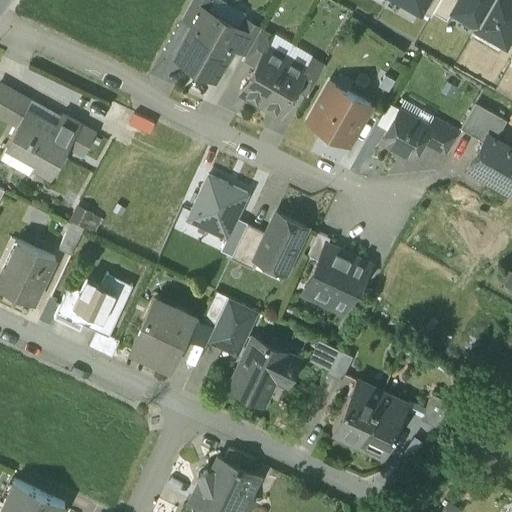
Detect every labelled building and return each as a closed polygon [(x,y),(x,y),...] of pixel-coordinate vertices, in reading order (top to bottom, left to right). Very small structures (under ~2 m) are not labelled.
[(190,0),(181,16),(193,23),(193,24),(203,7),(205,8),(208,0),(190,0)] [(405,0),(420,8),(424,0),(405,0)] [(424,0),(420,8),(430,14),(433,10),(438,0),(424,0)] [(446,18),(452,7),(455,0),(438,0),(433,10),(446,18)] [(455,0),(452,7),(477,21),(488,0),(455,0)] [(505,41),(507,37),(511,28),(511,0),(488,0),(477,21),(475,24),(505,41)] [(205,8),(203,7),(193,24),(193,23),(174,57),(194,68),(223,18),(205,8)] [(240,28),(223,18),(194,68),(214,79),(233,46),(233,45),(242,28),(240,28)] [(242,28),(233,45),(233,46),(246,53),(259,29),(260,27),(245,19),(240,28),(242,28)] [(246,53),(243,57),(256,63),(265,46),(266,46),(272,37),(259,29),(246,53)] [(256,63),(240,91),(260,103),(285,57),(266,46),(265,46),(256,63)] [(304,69),(285,57),(260,103),(280,114),(295,86),(305,69),(304,69)] [(310,58),(304,69),(305,69),(295,86),(307,93),(323,65),(310,58)] [(370,104),(329,81),(307,120),(348,143),(370,104)] [(20,96),(0,84),(0,112),(8,117),(17,101),(20,96)] [(27,107),(17,101),(8,117),(20,119),(27,107)] [(506,119),(474,101),(460,128),(483,141),(487,134),(495,139),(506,119)] [(55,123),(27,107),(20,119),(7,142),(9,143),(36,158),(33,163),(34,164),(52,174),(69,142),(84,150),(95,130),(61,111),(55,123)] [(145,117),(125,107),(120,118),(139,130),(145,117)] [(428,125),(398,108),(380,140),(412,157),(422,140),(430,125),(428,125)] [(458,130),(433,116),(428,125),(430,125),(422,140),(446,153),(458,130)] [(511,148),(495,139),(487,134),(483,141),(468,168),(511,193),(511,190),(511,148)] [(36,158),(9,143),(1,157),(29,173),(34,164),(33,163),(36,158)] [(247,193),(207,174),(186,218),(226,237),(238,212),(247,193)] [(69,201),(62,217),(91,231),(98,215),(69,201)] [(248,217),(238,212),(226,237),(222,245),(233,250),(246,222),(248,217)] [(306,226),(275,212),(266,231),(254,257),(284,271),(306,226)] [(83,227),(71,221),(59,247),(70,253),(83,227)] [(266,231),(246,222),(233,250),(230,256),(251,267),(256,258),(254,257),(266,231)] [(317,231),(306,254),(317,259),(325,242),(326,242),(329,237),(317,231)] [(55,256),(21,241),(8,267),(5,266),(0,277),(0,285),(34,301),(55,256)] [(326,242),(325,242),(317,259),(304,286),(305,287),(328,298),(325,304),(343,312),(355,287),(357,288),(369,263),(326,242)] [(101,284),(86,277),(80,289),(69,284),(56,312),(80,324),(81,321),(95,328),(108,334),(108,333),(132,284),(107,272),(101,284)] [(328,298),(305,287),(301,296),(324,307),(325,304),(328,298)] [(228,295),(215,289),(202,319),(214,324),(216,319),(228,295)] [(259,310),(228,295),(216,319),(247,334),(259,310)] [(195,316),(154,296),(131,346),(171,365),(195,316)] [(108,334),(95,328),(87,344),(110,355),(119,338),(108,333),(108,334)] [(299,356),(253,335),(229,386),(262,402),(273,377),(287,383),(299,356)] [(352,354),(337,347),(326,371),(341,377),(352,354)] [(381,390),(355,378),(331,429),(357,441),(381,390)] [(408,403),(381,390),(357,441),(384,454),(408,403)] [(452,402),(432,392),(420,417),(435,424),(452,402)] [(254,457),(229,445),(223,457),(248,469),(254,457)] [(223,457),(217,454),(210,467),(197,471),(200,477),(190,498),(215,510),(216,506),(219,508),(220,511),(222,511),(253,502),(248,488),(249,486),(253,485),(258,474),(248,469),(223,457)] [(58,511),(64,501),(13,477),(4,496),(37,511),(58,511)] [(37,511),(4,496),(0,504),(0,511),(37,511)]
